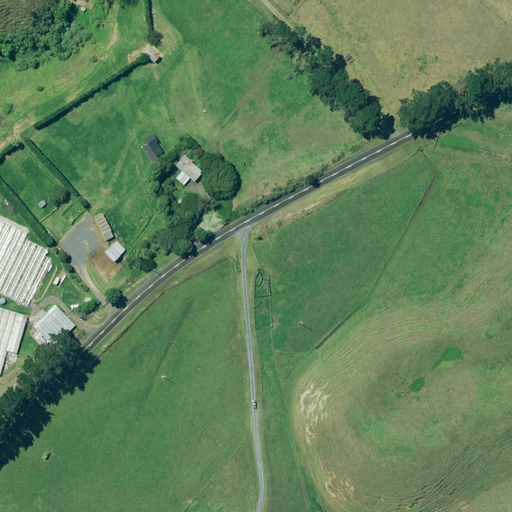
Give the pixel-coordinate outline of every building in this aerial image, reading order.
[(152,47),(145,54),(154,64),(161,57),(152,47)] [(203,173),(185,156),(176,166),(183,172),(177,179),(185,185),(191,178),(195,182),(203,173)] [(189,199),(186,195),(179,203),(182,206),(189,199)] [(24,240),(30,229),(0,214),(0,293),(30,308),(54,260),(45,256),(47,251),(24,240)] [(115,237),(102,214),(95,217),(107,241),(115,237)] [(126,251),(117,242),(106,253),(115,262),(126,251)] [(76,326),(56,306),(34,327),(50,343),(59,335),(63,339),(76,326)] [(5,360),(8,353),(8,351),(7,351),(18,314),(0,308),(0,375),(1,376),(5,360)] [(8,351),(9,352),(17,354),(28,317),(18,314),(7,351),(8,351)]
